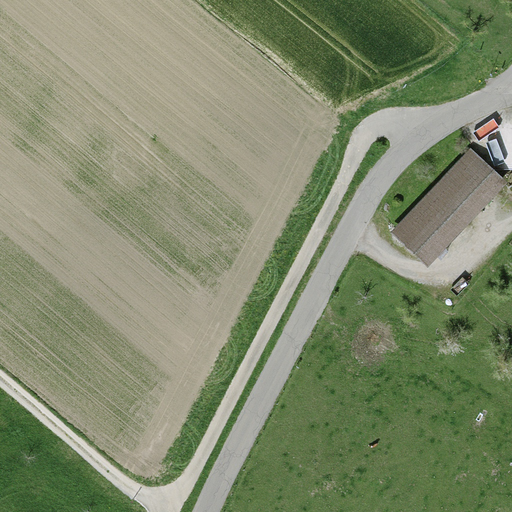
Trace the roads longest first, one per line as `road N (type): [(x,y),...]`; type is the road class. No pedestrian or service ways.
road 1 (track): [(434,131),(363,134),(175,500),(142,505),(0,391)]
road 2 (tertiary): [(205,511),(384,170),(451,118),(511,93)]
